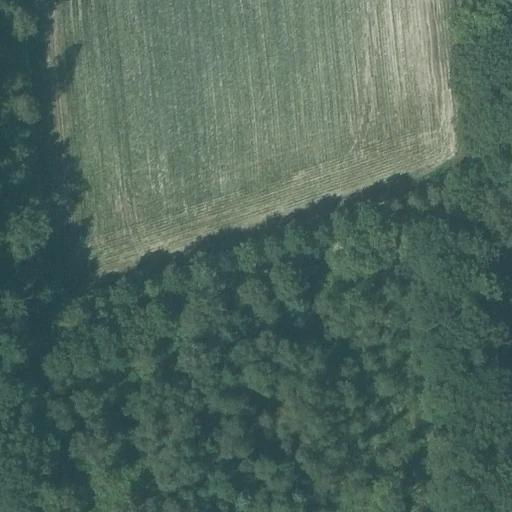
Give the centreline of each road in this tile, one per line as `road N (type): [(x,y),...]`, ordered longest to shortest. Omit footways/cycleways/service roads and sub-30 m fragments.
road 1 (track): [(0,381),(451,221)]
road 2 (track): [(451,221),(480,511)]
